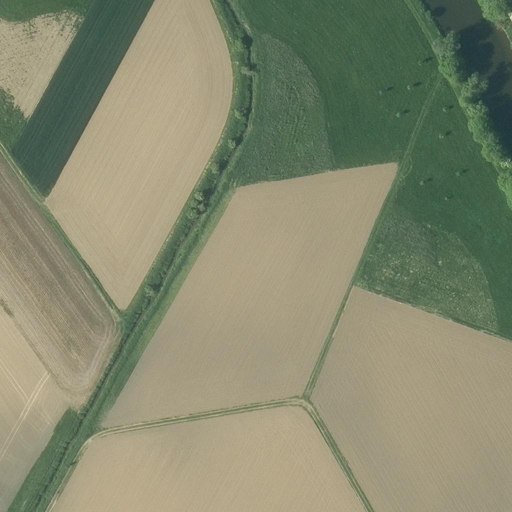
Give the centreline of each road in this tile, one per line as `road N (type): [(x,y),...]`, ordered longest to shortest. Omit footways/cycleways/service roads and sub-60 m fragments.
road 1 (track): [(49,511),(89,438),(305,398),(370,511)]
road 2 (track): [(305,398),(445,64)]
road 3 (track): [(123,324),(0,147)]
road 4 (track): [(511,187),(408,0)]
